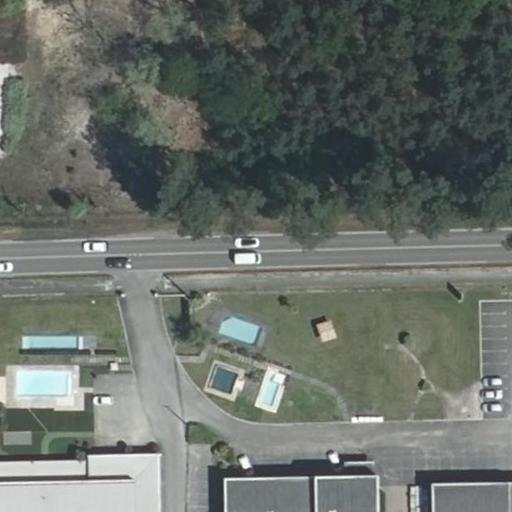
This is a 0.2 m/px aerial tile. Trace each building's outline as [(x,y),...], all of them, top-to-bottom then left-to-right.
[(332,320),(315,325),(322,353),(340,348),(332,320)] [(95,433),(95,410),(66,410),(66,433),(95,433)] [(0,511),(159,511),(159,455),(88,456),(88,461),(0,463),(0,511)] [(370,458),(340,459),(341,474),(370,473),(370,458)] [(370,491),(370,473),(341,474),(341,491),(370,491)] [(252,475),(220,476),(220,511),(370,511),(371,491),(370,491),(341,491),(341,474),(280,475),(280,480),(252,481),(252,475)] [(511,511),(511,479),(420,482),(420,511),(511,511)]
